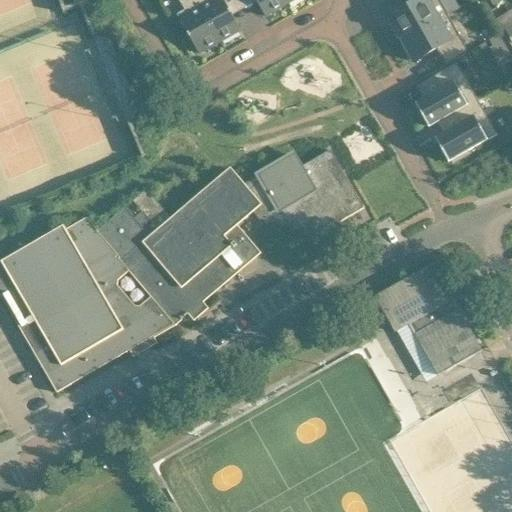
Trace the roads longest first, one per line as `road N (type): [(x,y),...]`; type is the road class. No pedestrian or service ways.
road 1 (residential): [(454,225),(402,242),(0,479)]
road 2 (residential): [(331,25),(203,92),(182,90),(127,0)]
road 3 (residential): [(331,25),(429,186)]
